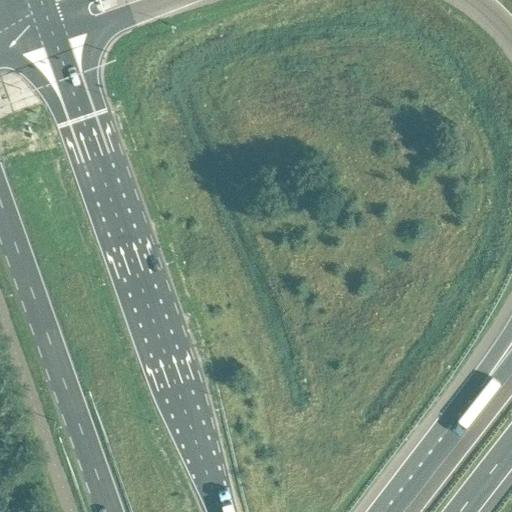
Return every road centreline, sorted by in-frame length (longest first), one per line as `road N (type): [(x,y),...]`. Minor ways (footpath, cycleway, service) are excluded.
road 1 (primary): [(219,511),(52,36)]
road 2 (primary): [(0,205),(107,511)]
road 3 (motorway): [(491,398),(404,511)]
